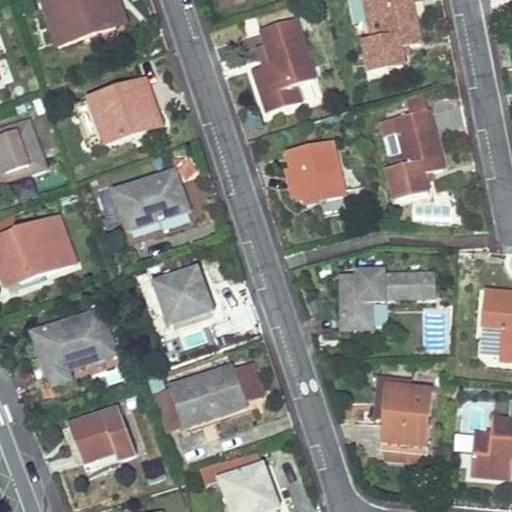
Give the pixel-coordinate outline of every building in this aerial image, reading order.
[(56,0),(43,5),(60,52),(117,32),(106,1),(109,0),(56,0)] [(128,28),(118,0),(109,0),(106,1),(117,32),(128,28)] [(379,0),(363,0),(372,43),(387,41),(379,0)] [(422,48),(412,0),(379,0),(387,41),(372,43),(366,45),(373,78),(405,72),(403,59),(401,52),(409,50),(422,48)] [(295,22),(263,33),(269,50),(275,67),(266,70),(256,74),(271,117),(303,106),(297,90),(316,83),(295,22)] [(266,70),(275,67),(269,50),(260,53),(266,70)] [(409,50),(401,52),(403,59),(410,57),(409,50)] [(147,83),(76,108),(93,156),(151,135),(140,104),(153,100),(147,83)] [(164,130),(153,100),(140,104),(151,135),(164,130)] [(412,103),(415,117),(428,113),(424,100),(412,103)] [(384,111),(388,124),(408,117),(404,105),(384,111)] [(445,174),(430,113),(428,113),(415,117),(398,121),(407,158),(410,168),(396,172),(390,174),(398,207),(430,198),(427,185),(425,178),(433,177),(445,174)] [(0,182),(25,173),(27,179),(47,172),(30,125),(0,135),(0,182)] [(349,215),(346,199),(333,146),(290,157),(302,205),(307,204),(327,199),(329,204),(319,207),(323,221),(349,215)] [(394,161),(396,172),(410,168),(407,158),(394,161)] [(25,173),(0,182),(3,188),(27,179),(25,173)] [(200,212),(192,215),(176,174),(116,197),(132,238),(166,224),(168,229),(171,236),(205,224),(200,212)] [(433,177),(425,178),(427,185),(435,183),(433,177)] [(327,199),(307,204),(308,209),(319,207),(329,204),(327,199)] [(14,215),(0,220),(0,242),(21,234),(14,215)] [(78,266),(60,219),(21,234),(0,242),(0,265),(10,292),(48,278),(78,266)] [(168,229),(166,224),(132,238),(134,242),(168,229)] [(215,315),(199,273),(157,289),(173,331),(215,315)] [(343,280),(345,335),(374,333),(373,306),(386,306),(387,302),(436,300),(435,276),(385,278),(385,275),(360,276),(360,279),(343,280)] [(50,283),(48,278),(10,292),(12,297),(50,283)] [(501,363),(511,363),(511,296),(486,295),(483,330),(503,332),(501,363)] [(118,357),(102,312),(34,336),(50,381),(69,374),(118,357)] [(501,357),(503,332),(484,330),(482,355),(501,357)] [(255,364),(234,371),(248,409),(268,401),(255,364)] [(188,431),(188,433),(248,411),(248,409),(234,371),(233,370),(173,392),(188,431)] [(72,384),(69,374),(50,381),(53,391),(72,384)] [(385,424),(387,389),(412,391),(413,384),(381,381),(377,423),(385,424)] [(385,424),(383,446),(429,451),(434,392),(412,391),(387,389),(385,424)] [(173,436),(188,431),(173,392),(159,397),(173,436)] [(138,458),(120,411),(70,429),(74,437),(77,445),(86,470),(118,458),(120,464),(138,458)] [(248,411),(188,433),(190,437),(250,415),(248,411)] [(511,422),(494,421),(493,438),(475,438),(472,478),(511,481),(511,422)] [(456,450),(472,451),(473,434),(457,433),(456,450)] [(71,447),(77,445),(74,437),(68,439),(71,447)] [(427,466),(429,451),(386,447),(385,462),(427,466)] [(277,511),(281,511),(259,453),(203,474),(209,490),(223,485),(233,511),(277,511)] [(89,476),(120,464),(118,458),(86,470),(89,476)]
